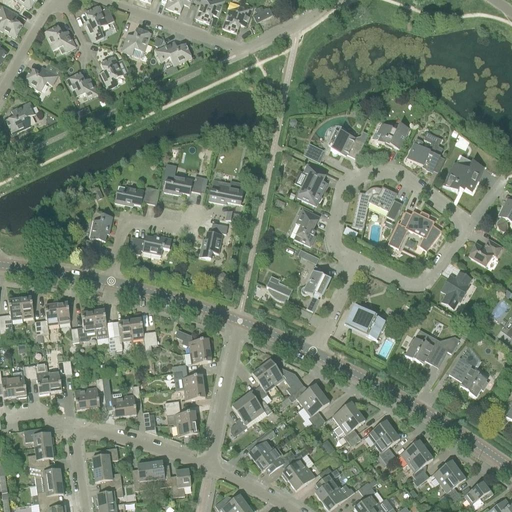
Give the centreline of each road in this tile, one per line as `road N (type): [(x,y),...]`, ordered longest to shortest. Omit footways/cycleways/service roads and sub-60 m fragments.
road 1 (residential): [(463,232),(452,214),(382,170),(341,188),(333,248),(356,264)]
road 2 (tertiary): [(511,470),(312,353)]
road 3 (residential): [(242,52),(99,0)]
road 4 (residential): [(210,467),(239,323)]
road 5 (residential): [(356,264),(416,287),(463,232)]
road 6 (residential): [(113,283),(128,224),(188,233),(192,219)]
road 7 (tertiary): [(239,323),(113,283)]
road 8 (residential): [(210,467),(83,435)]
